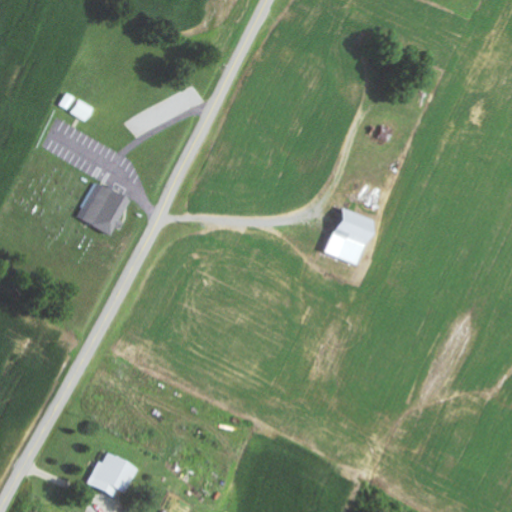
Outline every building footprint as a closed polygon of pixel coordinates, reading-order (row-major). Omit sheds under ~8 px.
[(91,107),(74,100),(68,114),(85,121),(91,107)] [(393,130),(382,125),(377,138),(387,143),(393,130)] [(124,200),(92,184),(75,220),(108,235),(124,200)] [(319,252),(351,265),(369,220),(336,208),(319,252)] [(85,486),(120,501),(134,468),(104,455),(101,463),(96,461),(85,486)]
